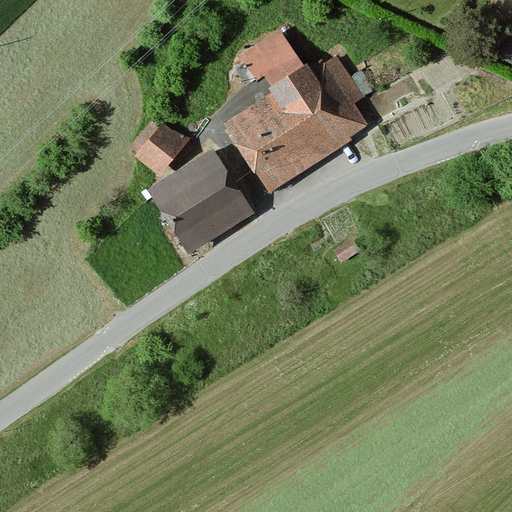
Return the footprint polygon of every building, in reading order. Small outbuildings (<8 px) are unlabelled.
[(511,35),(499,57),(511,64),(511,35)] [(305,70),(224,121),(270,194),(379,125),(333,52),(305,70)] [(187,144),(163,123),(132,160),(156,181),(187,144)] [(216,149),(148,191),(184,249),(252,208),(216,149)] [(353,238),(334,250),(341,262),(360,251),(353,238)]
